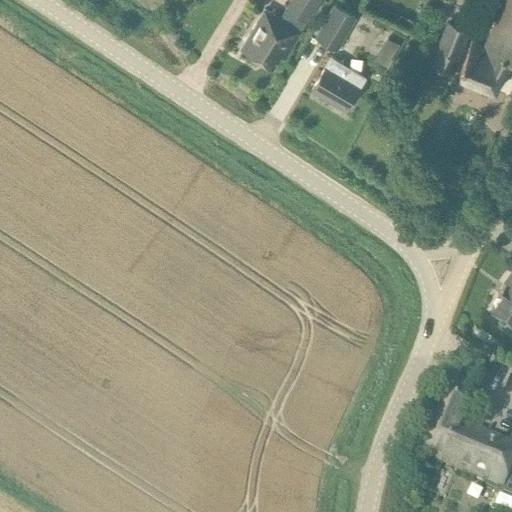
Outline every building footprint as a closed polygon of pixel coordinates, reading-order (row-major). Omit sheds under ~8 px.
[(308,22),(321,0),(290,0),(286,8),(308,22)] [(510,59),(511,59),(511,0),(506,0),(485,47),(474,42),(459,75),(495,92),(510,59)] [(334,3),(315,37),(338,50),(358,16),(334,3)] [(242,47),(247,51),(253,54),(253,59),(262,65),(266,62),(274,67),(281,54),(285,57),(301,31),(265,9),(242,47)] [(431,64),(454,74),(471,31),(447,21),(431,64)] [(331,57),(322,73),(312,90),(325,98),(326,96),(346,107),(345,109),(346,110),(359,88),(338,76),(344,65),(331,57)] [(502,296),(492,310),(511,323),(511,325),(508,332),(511,334),(511,274),(504,286),(500,291),(498,294),(497,295),(498,295),(499,294),(502,296)] [(511,445),(461,423),(468,408),(445,398),(420,454),(503,490),(505,491),(503,494),(511,497),(511,445)]
